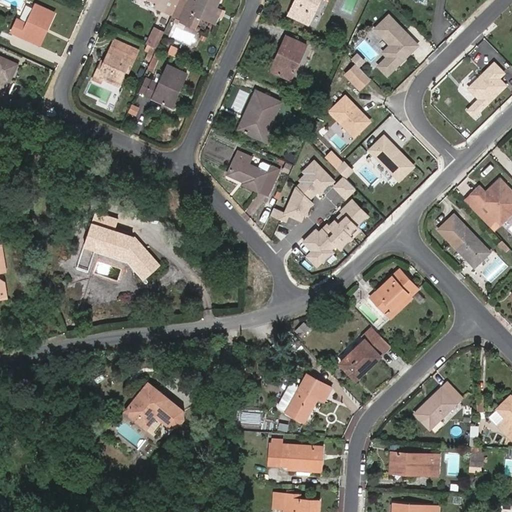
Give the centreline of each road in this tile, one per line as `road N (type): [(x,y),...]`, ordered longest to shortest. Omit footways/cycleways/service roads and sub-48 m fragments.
road 1 (residential): [(0,368),(76,345),(294,307)]
road 2 (residential): [(181,165),(70,114),(63,88),(104,0)]
road 3 (residential): [(480,315),(365,427),(352,511)]
road 4 (residential): [(463,166),(418,120),(413,104),(418,83),(502,0)]
road 5 (residential): [(254,2),(181,165)]
road 6 (residential): [(294,307),(351,273),(400,228)]
road 7 (residential): [(271,257),(181,165)]
